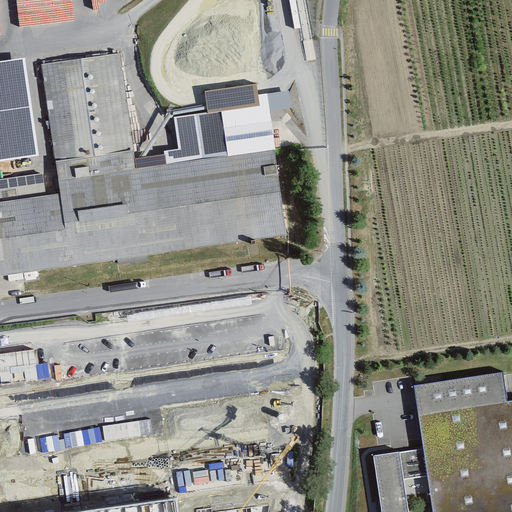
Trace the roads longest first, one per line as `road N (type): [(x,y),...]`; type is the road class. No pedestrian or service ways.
road 1 (unclassified): [(333,511),(344,364),(328,0)]
road 2 (track): [(336,184),(289,0)]
road 3 (track): [(344,364),(511,339)]
